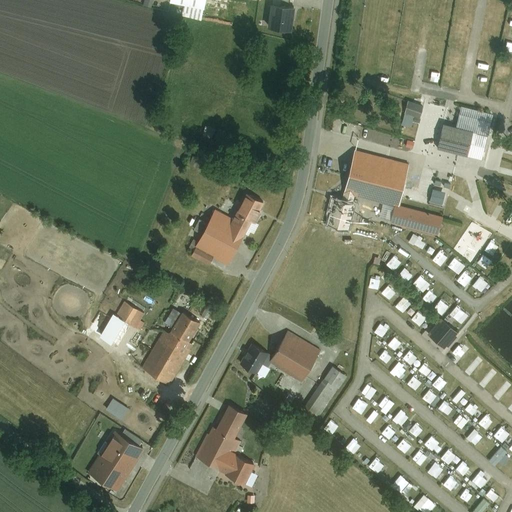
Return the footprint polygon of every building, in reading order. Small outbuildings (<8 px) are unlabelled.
[(177,0),(229,10),(230,0),(177,0)] [(290,30),(293,6),(269,2),(266,26),(290,30)] [(459,62),(462,53),(450,50),(448,59),(459,62)] [(445,78),(454,80),(455,75),(461,76),(462,72),(447,69),(445,78)] [(423,104),(408,100),(405,112),(420,117),(423,104)] [(471,142),(485,145),(491,122),(459,113),(456,125),(443,122),(437,147),(467,155),(471,142)] [(410,164),(356,150),(342,199),(333,197),(326,224),(347,230),(355,196),(382,203),(379,219),(438,235),(443,216),(398,205),(410,164)] [(503,176),(511,178),(511,168),(505,167),(503,176)] [(432,188),(429,200),(442,203),(445,191),(432,188)] [(213,255),(226,263),(261,201),(246,193),(233,218),(216,209),(190,255),(208,264),(213,255)] [(467,213),(472,204),(462,198),(457,207),(467,213)] [(457,236),(458,226),(446,225),(445,235),(457,236)] [(418,249),(427,256),(434,247),(425,240),(418,249)] [(495,248),(502,252),(506,245),(499,241),(495,248)] [(511,250),(508,249),(503,259),(511,264),(511,262),(511,250)] [(395,254),(386,264),(395,271),(403,262),(395,254)] [(448,264),(457,270),(462,262),(454,256),(448,264)] [(491,257),(481,257),(481,268),(491,268),(491,257)] [(398,275),(406,282),(413,274),(404,267),(398,275)] [(465,269),(458,278),(466,286),(474,277),(465,269)] [(495,283),(499,279),(493,274),(489,279),(495,283)] [(480,291),(489,283),(481,275),(473,284),(480,291)] [(370,276),(368,288),(379,290),(381,278),(370,276)] [(421,292),(426,280),(417,276),(413,288),(421,292)] [(382,292),(390,299),(398,290),(390,283),(382,292)] [(429,289),(423,298),(431,304),(438,295),(429,289)] [(395,305),(403,312),(412,302),(404,295),(395,305)] [(442,314),(449,305),(441,298),(434,308),(442,314)] [(140,320),(144,313),(124,301),(103,337),(116,344),(129,323),(140,330),(144,323),(140,320)] [(450,315),(459,320),(465,309),(456,304),(450,315)] [(419,310),(413,317),(421,324),(427,317),(419,310)] [(142,368),(170,384),(193,344),(187,341),(198,322),(180,311),(169,331),(165,328),(142,368)] [(379,324),(374,332),(382,338),(387,330),(379,324)] [(321,349),(288,331),(270,364),(303,382),(321,349)] [(395,335),(388,344),(396,350),(403,341),(395,335)] [(268,344),(274,347),(278,340),(273,336),(268,344)] [(239,364),(257,374),(262,364),(267,366),(273,355),(251,342),(239,364)] [(409,346),(403,358),(409,361),(415,349),(409,346)] [(384,349),(377,358),(386,365),(393,356),(384,349)] [(428,376),(433,367),(424,361),(418,370),(428,376)] [(392,371),(400,378),(407,370),(399,363),(392,371)] [(331,365),(310,399),(313,401),(307,410),(319,417),(347,375),(331,365)] [(442,391),(449,382),(440,374),(433,383),(442,391)] [(414,375),(407,383),(416,390),(422,382),(414,375)] [(456,387),(449,394),(457,401),(464,394),(456,387)] [(422,398),(431,404),(438,394),(429,388),(422,398)] [(129,407),(113,397),(106,409),(122,419),(129,407)] [(446,414),(453,406),(445,400),(439,408),(446,414)] [(478,419),(483,412),(470,402),(465,408),(478,419)] [(226,404),(214,428),(211,426),(195,456),(225,472),(223,475),(244,485),(255,464),(234,454),(241,442),(233,438),(246,414),(226,404)] [(403,410),(397,417),(406,424),(411,416),(403,410)] [(453,423),(461,429),(464,425),(469,428),(473,423),(460,414),(453,423)] [(486,415),(480,421),(488,428),(493,422),(486,415)] [(467,436),(476,444),(484,435),(476,427),(467,436)] [(511,437),(499,428),(493,436),(507,446),(511,438),(511,437)] [(88,473),(118,491),(145,447),(116,429),(88,473)] [(346,447),(354,453),(361,444),(353,439),(346,447)] [(488,460),(494,465),(507,450),(501,445),(488,460)] [(474,488),(485,475),(481,472),(470,484),(474,488)] [(485,497),(493,502),(495,499),(501,502),(505,497),(490,488),(485,497)] [(423,511),(432,501),(423,493),(414,504),(423,511)] [(480,501),(474,509),(478,511),(490,511),(491,510),(480,501)]
